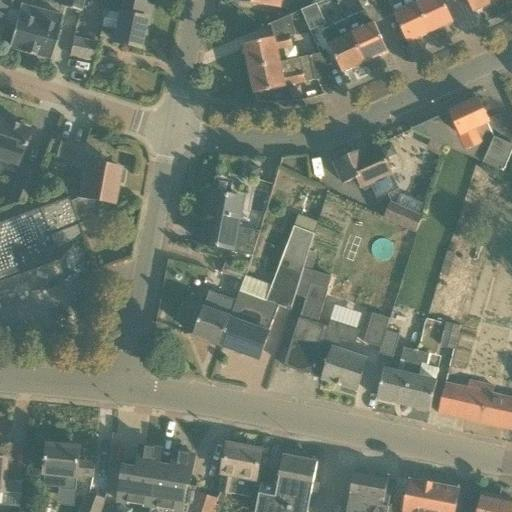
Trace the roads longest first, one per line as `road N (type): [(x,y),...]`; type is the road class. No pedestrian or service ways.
road 1 (tertiary): [(511,465),(124,391)]
road 2 (residential): [(511,54),(319,137),(287,143),(170,129)]
road 3 (residential): [(170,129),(0,77)]
road 4 (residential): [(0,318),(145,265)]
road 5 (residential): [(145,265),(170,129)]
road 6 (residential): [(170,129),(202,0)]
road 7 (residential): [(124,391),(145,265)]
road 8 (tertiary): [(124,391),(0,379)]
